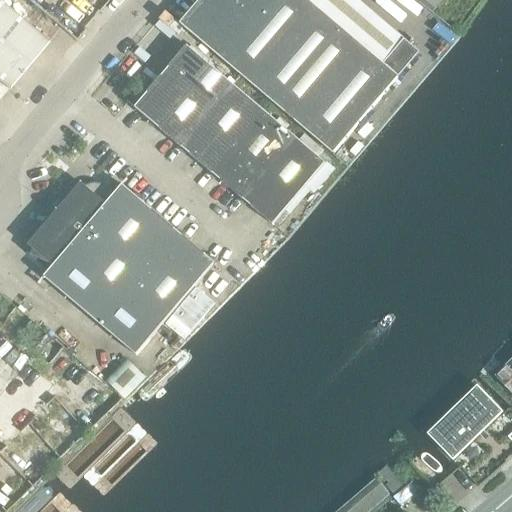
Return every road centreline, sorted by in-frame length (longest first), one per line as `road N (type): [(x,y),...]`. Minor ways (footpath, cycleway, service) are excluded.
road 1 (unclassified): [(0,170),(140,0)]
road 2 (unknown): [(0,226),(82,316)]
